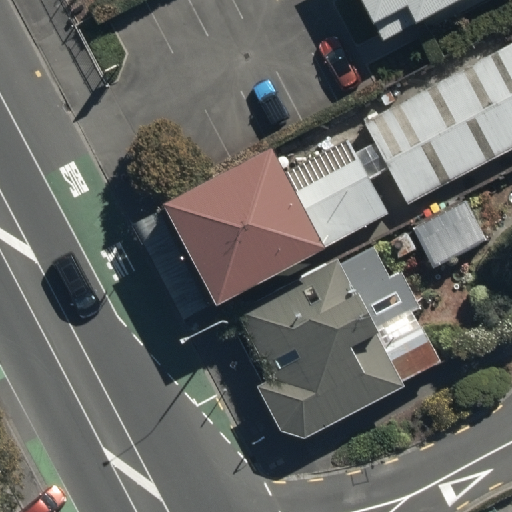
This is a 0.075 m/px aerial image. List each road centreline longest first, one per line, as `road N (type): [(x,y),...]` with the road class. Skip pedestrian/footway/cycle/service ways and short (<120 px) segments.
road 1 (secondary): [(0,189),(170,511)]
road 2 (unclassified): [(405,511),(511,456)]
